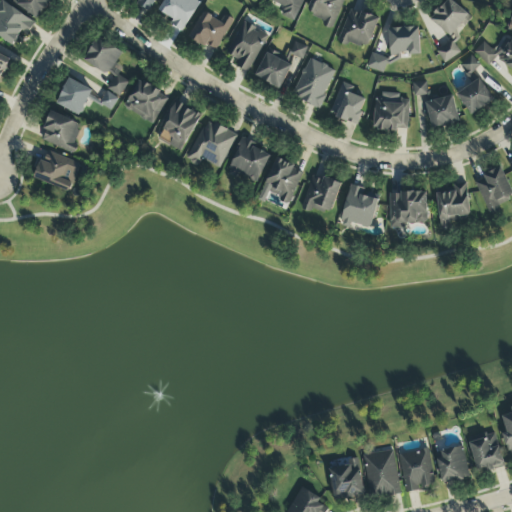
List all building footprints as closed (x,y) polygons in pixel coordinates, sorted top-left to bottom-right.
[(27,36),(35,23),(0,0),(0,37),(13,46),(22,33),(27,36)] [(156,0),(139,0),(137,4),(150,12),(156,0)] [(165,0),(159,12),(172,19),(169,25),(183,32),(201,1),(198,0),(165,0)] [(304,0),(271,0),(271,2),(284,7),(280,16),(296,22),(304,0)] [(311,0),(306,15),(333,27),(344,0),(311,0)] [(446,0),(430,20),(450,37),(468,15),(450,0),(446,0)] [(366,52),(379,20),(351,8),(338,40),(366,52)] [(216,53),(234,20),(225,15),(221,22),(204,12),(189,38),(216,53)] [(268,35),(243,22),(226,55),(239,61),(236,67),(248,73),(268,35)] [(388,29),(389,61),(400,60),(400,55),(420,54),(419,28),(388,29)] [(511,68),(511,38),(505,35),(498,52),(480,44),(475,56),(492,63),(493,60),(511,68)] [(108,91),(121,97),(128,81),(118,77),(122,67),(116,65),(122,51),(95,39),(84,64),(114,76),(108,91)] [(436,52),(445,64),(460,53),(452,41),(436,52)] [(303,60),(307,48),(293,43),(289,55),(303,60)] [(0,82),(11,59),(0,53),(0,82)] [(291,62),(265,53),(256,79),(282,88),(291,62)] [(382,74),(388,60),(372,53),(366,67),(382,74)] [(471,74),(480,65),(470,56),(462,65),(471,74)] [(319,109),(335,71),(308,59),(292,97),(319,109)] [(80,116),(92,90),(69,78),(56,104),(80,116)] [(470,116),(494,102),(481,79),(457,93),(470,116)] [(123,108),(152,126),(169,97),(140,80),(123,108)] [(351,94),(353,87),(341,83),(330,115),(357,125),(366,100),(351,94)] [(427,96),(427,83),(413,83),(413,96),(427,96)] [(112,111),(118,98),(106,92),(100,105),(112,111)] [(397,131),(397,129),(408,129),(409,100),(400,99),(400,94),(377,93),(375,130),(397,131)] [(432,129),(459,124),(453,96),(426,102),(432,129)] [(180,153),(202,116),(176,101),(164,122),(167,124),(158,140),(180,153)] [(73,153),(82,123),(50,113),(41,143),(73,153)] [(187,161),(199,167),(202,161),(221,170),(237,135),(205,120),(187,161)] [(272,154),(242,141),(227,174),(256,188),(272,154)] [(33,178),(69,193),(81,165),(45,150),(33,178)] [(259,200),(265,203),(269,193),(281,197),(279,202),(289,206),(302,173),(293,170),(295,165),(275,158),(259,200)] [(474,181),(489,215),(500,210),(498,205),(511,198),(511,191),(502,169),(474,181)] [(302,206),(330,216),(341,185),(313,175),(302,206)] [(436,194),(440,230),(451,229),(450,222),(471,219),(466,184),(454,186),(454,192),(436,194)] [(362,188),(350,185),(340,223),(371,231),(379,199),(361,195),(362,188)] [(389,193),(390,229),(406,228),(406,223),(427,223),(426,192),(389,193)] [(507,452),(511,450),(511,407),(511,408),(511,411),(511,413),(502,416),(507,434),(503,435),(507,452)] [(468,440),(478,475),(505,467),(495,433),(468,440)] [(469,477),(462,446),(435,453),(442,483),(469,477)] [(406,493),(436,487),(428,448),(398,454),(406,493)] [(401,493),(393,451),(363,456),(371,499),(401,493)] [(329,467),(334,501),(364,496),(359,463),(329,467)] [(288,511),(325,511),(327,508),(319,504),(321,498),(300,488),(288,511)]
